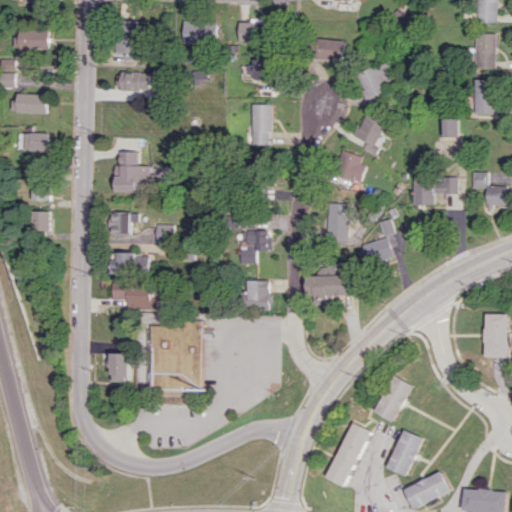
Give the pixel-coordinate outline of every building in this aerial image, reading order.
[(476,0),(496,0),(496,22),(476,21),(476,0)] [(115,19),(115,51),(124,52),(124,58),(146,58),(146,35),(135,35),(135,19),(115,19)] [(183,20),(183,40),(218,40),(218,21),(183,20)] [(237,20),(237,39),(262,39),(262,20),(237,20)] [(24,29),(25,47),(51,47),(51,29),(24,29)] [(476,30),(496,31),(496,67),(476,66),(476,30)] [(302,35),(301,57),(333,58),(332,62),(342,62),(343,38),(302,35)] [(251,58),(251,64),(246,64),(246,74),(252,74),(252,78),(276,78),(276,58),(251,58)] [(356,72),(362,88),(361,89),(364,97),(385,88),(384,86),(391,83),(387,75),(391,73),(386,59),(356,72)] [(167,70),(157,69),(156,101),(166,101),(167,70)] [(119,71),(119,87),(150,87),(150,71),(119,71)] [(15,86),(16,72),(3,72),(3,86),(15,86)] [(475,78),(495,78),(495,114),(475,114),(475,78)] [(22,93),(21,110),(50,111),(50,94),(22,93)] [(251,102),(250,144),(267,144),(268,129),(271,129),(271,102),(251,102)] [(351,134),(372,144),(384,121),(365,112),(357,127),(355,126),(351,134)] [(440,135),(457,135),(457,117),(440,118),(440,135)] [(22,132),(22,149),(53,149),(53,132),(22,132)] [(332,173),(351,180),(352,178),(358,181),(364,165),(358,163),(360,156),(341,149),(332,173)] [(252,151),(252,159),(247,159),(247,179),(262,179),(262,173),(270,173),(270,151),(252,151)] [(473,186),(473,170),(488,170),(488,184),(508,184),(508,205),(494,205),(493,208),(488,208),(488,186),(473,186)] [(108,172),(108,190),(144,190),(144,173),(108,172)] [(414,203),(435,203),(435,192),(458,192),(458,176),(445,176),(445,181),(435,181),(435,176),(414,176),(414,203)] [(34,198),(56,199),(56,177),(34,177),(34,198)] [(328,235),(356,237),(357,203),(329,202),(328,235)] [(388,209),(392,217),(398,214),(393,206),(388,209)] [(37,209),(37,230),(53,231),(54,209),(37,209)] [(110,211),(110,233),(130,234),(130,221),(139,221),(139,212),(110,211)] [(379,220),(384,235),(395,231),(391,217),(379,220)] [(175,224),(158,223),(157,240),(174,241),(175,224)] [(241,248),(241,262),(257,263),(257,249),(273,250),(273,236),(270,235),(270,227),(258,227),(258,231),(249,231),(249,248),(241,248)] [(362,243),(368,263),(394,255),(388,235),(362,243)] [(111,251),(111,271),(151,272),(151,251),(111,251)] [(309,266),(336,266),(336,259),(345,259),(345,262),(353,262),(353,293),(333,293),(333,297),(309,297),(309,266)] [(115,279),(115,298),(142,298),(142,279),(115,279)] [(248,279),(248,291),(240,291),(240,308),(268,308),(268,302),(272,302),(272,292),(269,292),(269,279),(248,279)] [(487,312),(486,355),(508,355),(509,312),(487,312)] [(155,325),(186,326),(186,319),(202,320),(200,395),(154,394),(155,325)] [(112,373),(116,373),(115,380),(128,381),(128,373),(130,373),(131,340),(113,339),(112,373)] [(394,373),(412,384),(392,420),(374,409),(394,373)] [(354,421),(373,430),(346,485),(327,475),(354,421)] [(389,466),(409,474),(425,437),(405,428),(389,466)] [(407,488),(442,470),(452,489),(417,508),(407,488)] [(466,487),(464,508),(506,511),(508,491),(466,487)]
